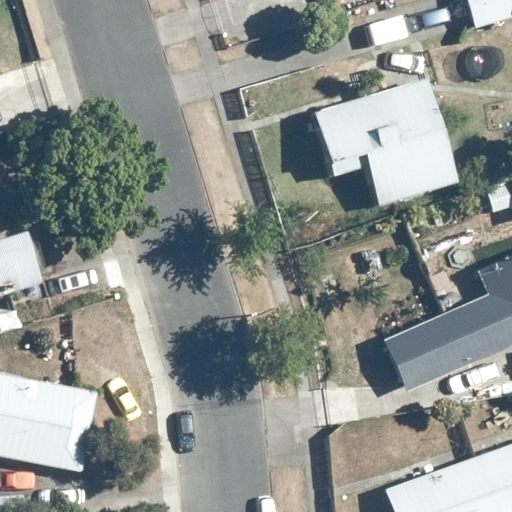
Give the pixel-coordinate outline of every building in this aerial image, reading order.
[(458,19),(451,0),(419,0),(401,6),(410,35),(458,19)] [(511,17),(511,2),(511,0),(461,0),(470,30),(511,17)] [(453,184),(421,79),(308,113),(325,168),(358,158),(373,208),(453,184)] [(0,240),(0,297),(36,287),(21,234),(0,240)] [(511,344),(511,255),(455,280),(466,304),(378,342),(401,394),(511,344)] [(90,392),(0,376),(0,459),(76,473),(90,392)] [(511,511),(511,442),(380,490),(388,511),(511,511)]
